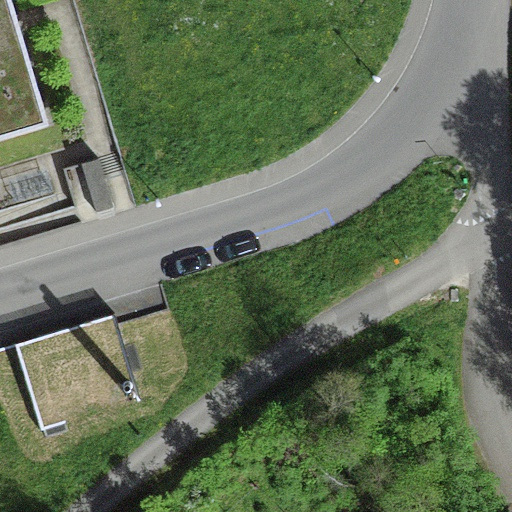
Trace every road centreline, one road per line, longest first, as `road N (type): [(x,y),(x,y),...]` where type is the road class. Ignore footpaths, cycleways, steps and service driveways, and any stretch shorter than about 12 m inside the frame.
road 1 (residential): [(468,31),(424,110),(352,172),(289,205),(0,295)]
road 2 (unclassified): [(489,209),(494,350),(511,424)]
road 3 (residential): [(468,31),(489,209)]
